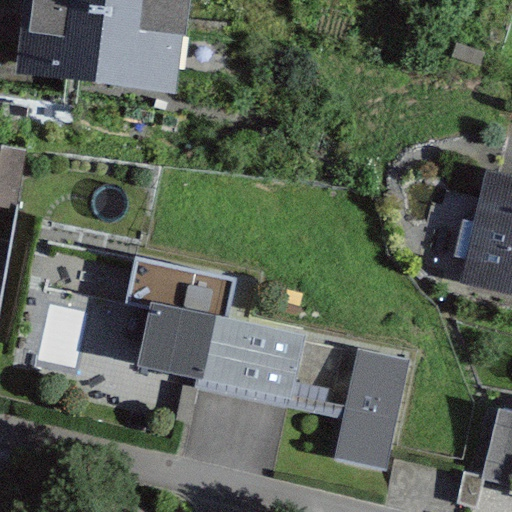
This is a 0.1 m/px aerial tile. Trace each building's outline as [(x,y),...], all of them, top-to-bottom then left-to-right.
[(22,0),(14,68),(175,87),(185,0),(22,0)] [(0,139),(0,203),(17,206),(27,144),(0,139)] [(511,166),(486,161),(474,217),(461,214),(453,251),(466,254),(460,279),(511,290),(511,166)] [(239,269),(134,248),(124,300),(147,305),(137,359),(194,371),(192,384),(182,383),(175,420),(191,423),(198,386),(341,413),(343,401),(317,396),(319,386),(295,381),(306,324),(231,309),(239,269)] [(409,357),(354,346),(343,401),(341,413),(333,454),(388,465),(409,357)] [(511,402),(497,399),(480,475),(510,481),(508,491),(511,491),(511,402)]
